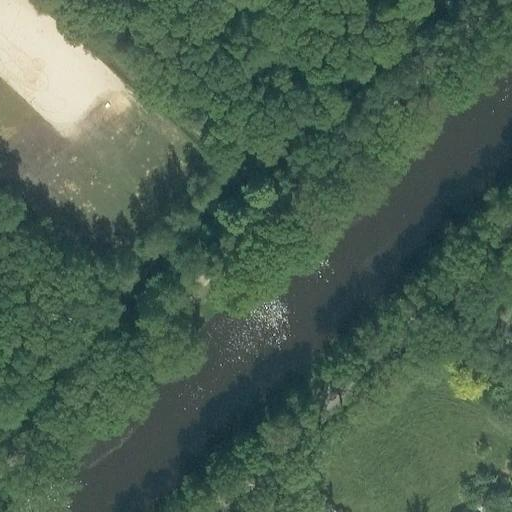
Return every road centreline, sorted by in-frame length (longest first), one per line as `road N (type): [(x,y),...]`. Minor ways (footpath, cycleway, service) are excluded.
road 1 (track): [(0,475),(451,27)]
road 2 (unclassified): [(208,511),(511,224)]
